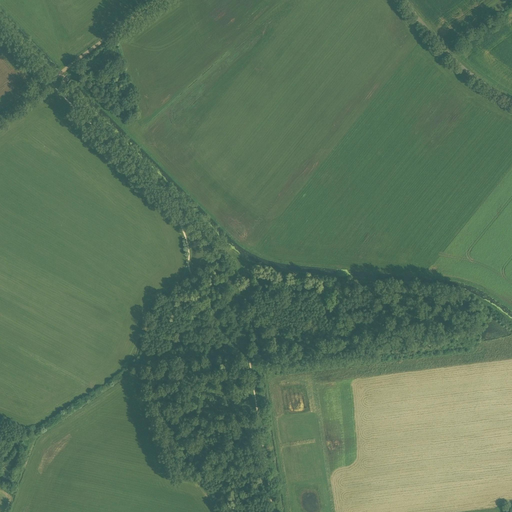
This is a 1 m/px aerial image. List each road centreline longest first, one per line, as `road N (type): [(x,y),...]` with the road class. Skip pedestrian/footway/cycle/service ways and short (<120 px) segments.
road 1 (track): [(278,511),(240,264),(52,79)]
road 2 (unclassified): [(0,120),(159,0)]
road 3 (unclassified): [(511,97),(452,54),(404,0)]
